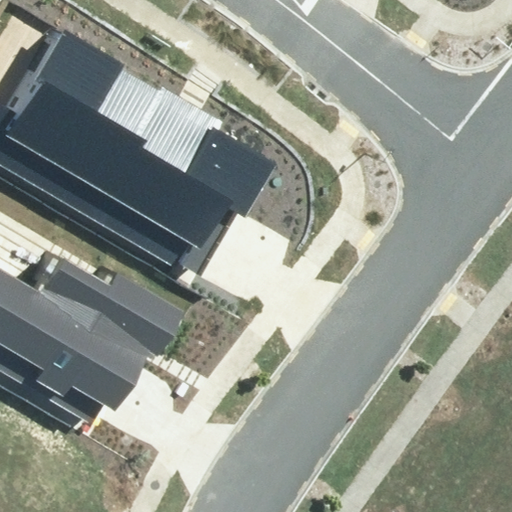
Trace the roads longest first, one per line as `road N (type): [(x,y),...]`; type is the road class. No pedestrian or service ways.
road 1 (residential): [(503,172),(259,511)]
road 2 (residential): [(503,172),(293,0)]
